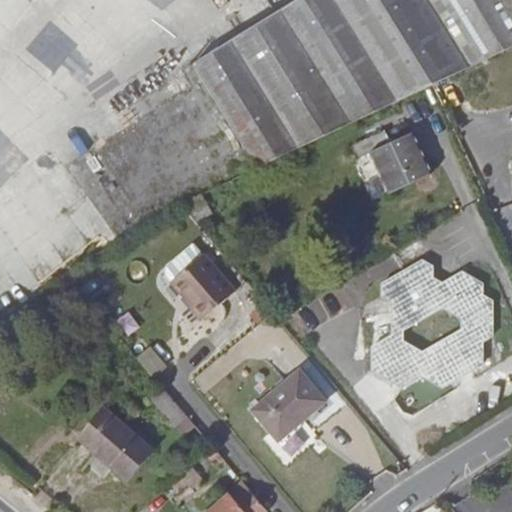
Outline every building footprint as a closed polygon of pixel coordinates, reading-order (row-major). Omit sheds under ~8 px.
[(511,0),(297,0),(194,64),(258,168),(435,83),(511,46),(511,0)] [(24,52),(52,75),(76,45),(48,22),(24,52)] [(392,144),(386,130),(355,145),(361,158),(372,152),(392,193),(432,173),(413,133),(392,144)] [(201,195),(186,202),(198,222),(212,214),(201,195)] [(237,291),(205,253),(172,281),(203,319),(237,291)] [(463,271),(442,283),(433,278),(433,265),(424,259),(383,283),(383,295),(393,300),(393,335),(373,346),(373,370),(404,388),(424,376),(443,388),(454,382),(453,370),(465,364),(474,370),(483,364),(483,341),(494,335),(493,300),(484,295),(483,283),(463,271)] [(149,344),(135,357),(152,377),(167,364),(149,344)] [(454,382),(474,370),(465,364),(453,370),(454,382)] [(326,400),(300,370),(254,409),(279,440),(326,400)] [(155,404),(168,393),(161,385),(148,397),(155,404)] [(168,393),(155,404),(175,427),(177,426),(188,416),(168,393)] [(154,451),(103,407),(78,436),(129,480),(154,451)] [(185,435),(196,426),(188,416),(177,426),(185,435)] [(220,462),(224,459),(213,446),(206,452),(211,459),(215,456),(220,462)] [(192,490),(202,482),(189,467),(161,491),(170,501),(188,485),(192,490)] [(265,511),(268,511),(242,480),(208,511),(265,511)]
